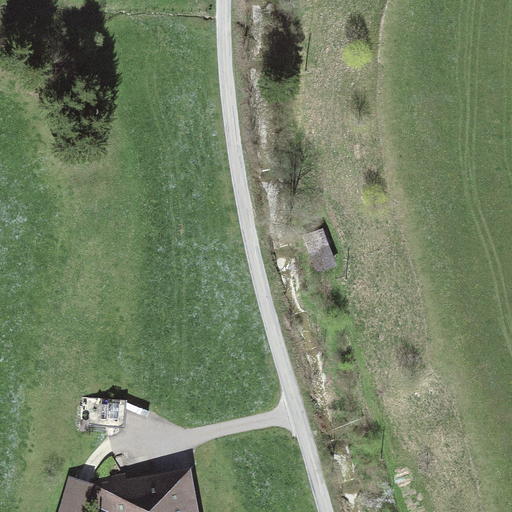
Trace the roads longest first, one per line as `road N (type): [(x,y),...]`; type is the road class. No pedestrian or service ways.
road 1 (unclassified): [(224,0),(244,212),(325,511)]
road 2 (track): [(81,477),(125,441),(295,413)]
